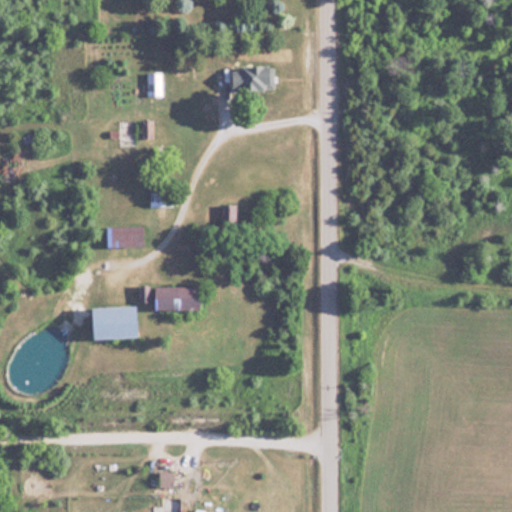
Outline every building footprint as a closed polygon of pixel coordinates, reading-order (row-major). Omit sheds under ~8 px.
[(231,65),(231,88),(275,89),(275,66),(231,65)] [(147,96),(163,96),(163,72),(147,72),(147,96)] [(171,193),(152,193),(152,205),(171,205),(171,193)] [(238,229),(238,204),(222,204),(222,229),(238,229)] [(205,285),(157,285),(157,308),(205,308),(205,285)] [(97,336),(142,335),(142,305),(96,305),(97,336)] [(183,511),(183,494),(162,494),(161,511),(183,511)]
